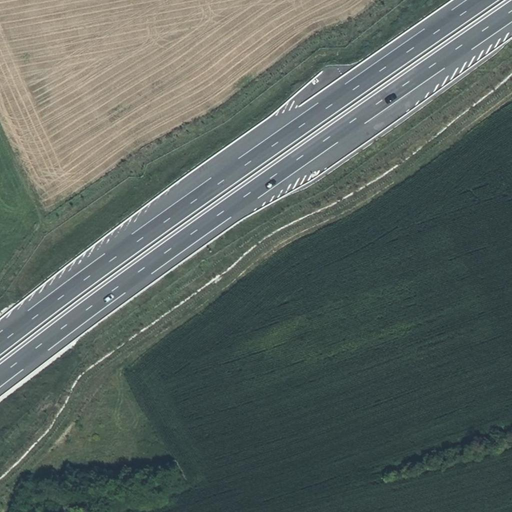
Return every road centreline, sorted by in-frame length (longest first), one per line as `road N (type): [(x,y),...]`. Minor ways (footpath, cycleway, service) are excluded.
road 1 (motorway): [(0,370),(511,8)]
road 2 (motorway): [(483,0),(0,339)]
road 3 (track): [(511,94),(401,179),(283,243),(119,367)]
road 4 (track): [(0,476),(89,370),(227,293)]
